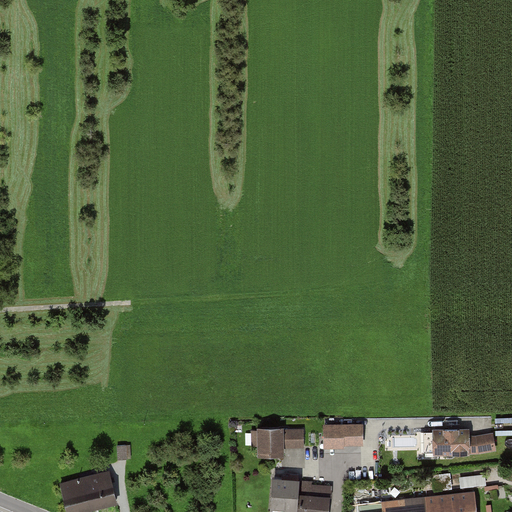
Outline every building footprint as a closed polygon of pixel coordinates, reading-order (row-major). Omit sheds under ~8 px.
[(366,445),(365,422),(325,424),(326,447),(366,445)] [(307,447),(306,431),(255,432),(256,458),(282,458),(282,448),(307,447)] [(469,431),(431,432),(432,457),(469,456),(469,431)] [(502,453),(498,432),(469,437),(473,458),(502,453)] [(76,511),(117,501),(109,472),(61,485),(68,511),(76,511)] [(461,474),(462,486),(488,484),(487,472),(461,474)] [(332,511),(334,486),(271,483),(270,508),(292,509),(291,511),(332,511)] [(480,511),(479,494),(383,503),(383,511),(480,511)]
